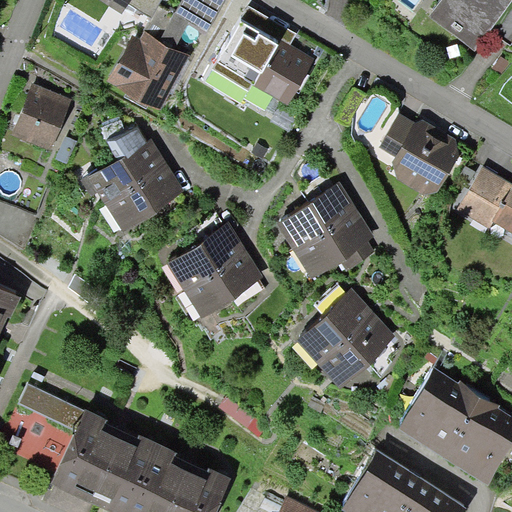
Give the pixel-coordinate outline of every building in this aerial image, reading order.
[(99,0),(122,14),(129,4),(131,0),(99,0)] [(161,0),(131,0),(129,4),(151,17),(161,0)] [(207,32),(225,0),(224,0),(182,0),(175,13),(190,21),(207,32)] [(511,0),(441,0),(429,17),(475,51),(511,0)] [(307,73),(315,59),(291,45),(297,33),(249,6),(212,69),(249,91),(253,85),(288,105),(296,91),(307,73)] [(175,48),(190,21),(175,13),(160,40),(175,48)] [(161,111),(191,57),(175,48),(160,40),(144,31),(140,38),(133,34),(107,82),(127,92),(149,105),(161,111)] [(310,76),(307,73),(296,91),(300,93),(310,76)] [(52,150),(73,99),(33,83),(12,134),(52,150)] [(366,94),(353,87),(336,119),(349,126),(366,94)] [(146,109),(149,105),(127,92),(124,96),(146,109)] [(396,155),(415,122),(399,113),(380,146),(396,155)] [(424,119),(415,122),(396,155),(393,160),(398,179),(425,195),(438,190),(460,156),(457,139),(424,119)] [(117,160),(147,143),(138,129),(108,143),(117,160)] [(77,141),(66,137),(56,159),(67,164),(77,141)] [(117,160),(98,171),(97,169),(81,179),(92,196),(98,192),(106,205),(168,164),(152,140),(147,143),(117,160)] [(168,164),(106,205),(123,232),(185,191),(168,164)] [(503,203),(511,186),(511,183),(482,166),(457,209),(489,228),(493,221),(492,221),(500,207),(499,206),(501,202),(503,203)] [(276,224),(295,253),(358,211),(339,183),(276,224)] [(511,232),(511,186),(503,203),(501,202),(499,206),(500,207),(492,221),(493,221),(511,232)] [(375,237),(358,211),(295,253),(312,279),(340,261),(346,270),(375,251),(368,241),(375,237)] [(184,290),(247,250),(229,223),(167,263),(184,290)] [(247,250),(184,290),(202,318),(264,278),(247,250)] [(0,342),(21,297),(0,287),(0,342)] [(319,366),(375,313),(352,288),(296,341),(319,366)] [(375,313),(319,366),(341,389),(397,336),(375,313)] [(435,367),(397,428),(488,484),(511,445),(511,416),(499,409),(501,406),(460,381),(459,382),(435,367)] [(76,430),(85,411),(28,384),(19,403),(76,430)] [(267,426),(227,395),(218,406),(259,437),(267,426)] [(50,484),(108,511),(126,511),(158,444),(85,410),(85,411),(76,430),(50,484)] [(214,511),(231,478),(158,444),(126,511),(214,511)] [(464,511),(467,508),(378,450),(342,508),(348,511),(464,511)] [(316,511),(286,497),(278,511),(316,511)]
